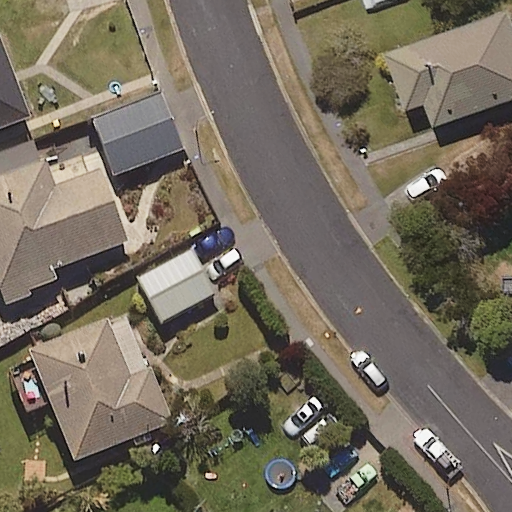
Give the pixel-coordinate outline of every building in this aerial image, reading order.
[(511,103),(511,15),(388,58),(407,112),(430,104),(438,128),(511,103)] [(0,134),(30,122),(0,48),(0,134)] [(182,155),(161,100),(93,126),(114,181),(182,155)] [(54,195),(35,144),(0,157),(0,308),(56,287),(52,276),(127,247),(100,177),(54,195)] [(214,298),(192,256),(138,284),(161,326),(214,298)] [(172,427),(123,318),(27,362),(77,470),(172,427)]
